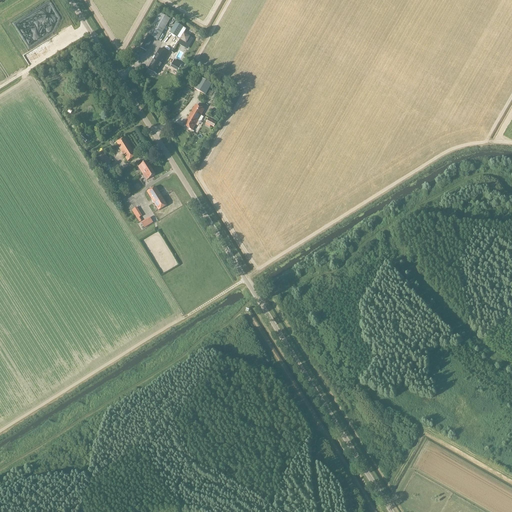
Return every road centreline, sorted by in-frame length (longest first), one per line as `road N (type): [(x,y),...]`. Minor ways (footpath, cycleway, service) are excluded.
road 1 (unclassified): [(391,511),(69,0)]
road 2 (track): [(256,297),(179,357),(0,467)]
road 3 (track): [(511,187),(487,175),(464,180),(371,236),(335,270),(265,296)]
road 4 (track): [(318,511),(314,424),(243,308)]
